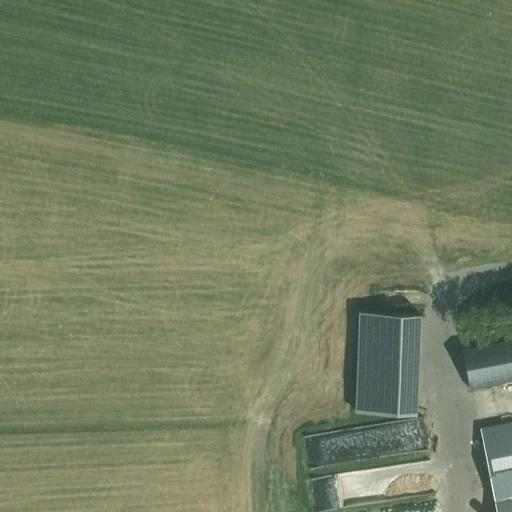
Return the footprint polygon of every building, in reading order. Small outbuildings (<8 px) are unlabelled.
[(355,412),(416,414),(419,313),(359,311),(355,412)] [(469,390),(511,381),(511,338),(461,348),(469,390)] [(388,444),(386,416),(364,417),(365,445),(388,444)] [(511,511),(511,422),(480,429),(496,511),(511,511)] [(442,511),(439,502),(414,511),(413,511),(442,511)]
